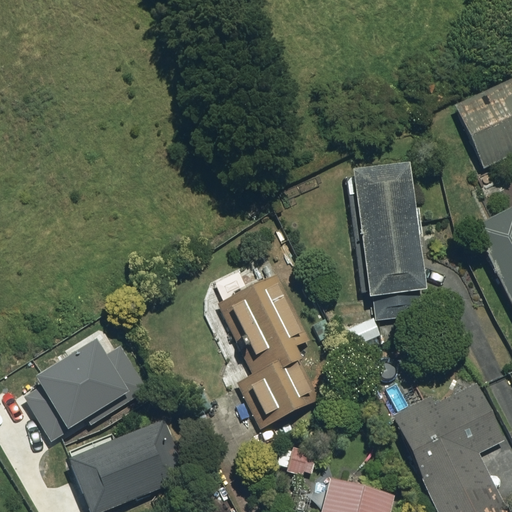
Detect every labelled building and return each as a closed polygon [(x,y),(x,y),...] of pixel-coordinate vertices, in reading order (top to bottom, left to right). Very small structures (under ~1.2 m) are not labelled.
[(511,154),(511,79),(445,110),(474,172),(511,154)] [(355,305),(363,304),(367,324),(415,319),(412,297),(413,297),(396,168),(337,175),(355,305)] [(461,232),(511,332),(511,220),(506,210),(461,232)] [(274,272),(283,289),(299,281),(290,264),(274,272)] [(229,385),(252,433),(312,404),(293,365),(297,362),(291,349),(302,343),(270,277),(208,307),(243,378),(229,385)] [(75,329),(84,342),(97,333),(89,320),(75,329)] [(318,323),(301,331),(309,347),(326,339),(318,323)] [(379,422),(424,511),(498,511),(471,458),(494,446),(465,388),(422,410),(418,402),(379,422)] [(11,492),(24,511),(69,511),(74,510),(74,511),(103,511),(176,482),(153,426),(54,466),(57,474),(11,492)] [(306,477),(310,461),(275,454),(271,470),(281,472),(280,475),(297,479),(297,475),(306,477)] [(379,511),(381,504),(315,486),(308,511),(379,511)]
